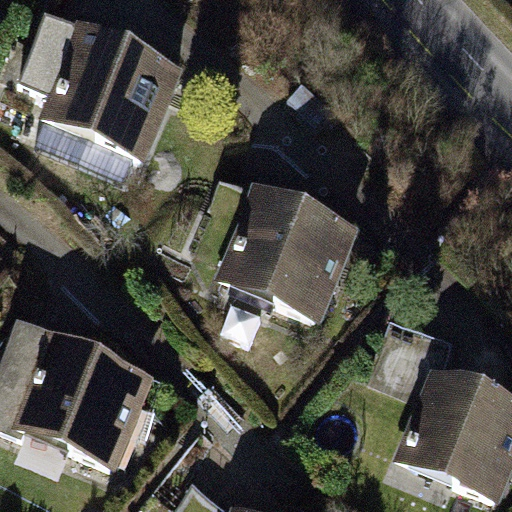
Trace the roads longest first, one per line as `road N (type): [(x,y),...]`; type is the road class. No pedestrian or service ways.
road 1 (residential): [(126,0),(295,131),(503,339)]
road 2 (residential): [(0,231),(260,451)]
road 3 (primary): [(425,0),(511,90)]
